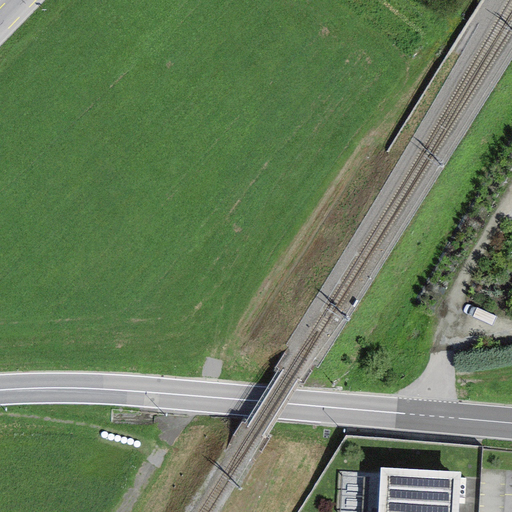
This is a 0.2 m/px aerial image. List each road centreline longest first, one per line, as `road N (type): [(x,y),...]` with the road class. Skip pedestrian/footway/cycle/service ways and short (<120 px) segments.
road 1 (secondary): [(0,391),(195,396),(511,424)]
road 2 (track): [(195,396),(123,511)]
